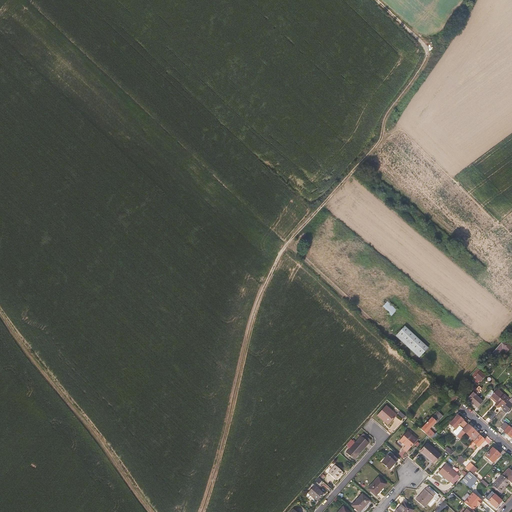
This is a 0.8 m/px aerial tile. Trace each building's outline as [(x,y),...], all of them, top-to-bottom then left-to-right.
[(382,307),(392,316),(397,310),(387,301),(382,307)] [(418,358),(428,348),(405,326),(395,336),(418,358)] [(511,347),(505,341),(493,353),(496,356),(503,349),(506,352),(511,347)] [(485,376),(478,370),(472,376),(474,378),(475,377),(477,379),(475,381),(477,383),(479,381),(480,382),(485,376)] [(477,387),(467,398),(477,407),(483,401),(476,395),(481,390),(477,387)] [(494,393),(490,397),(492,399),(493,398),(497,401),(496,403),(495,404),(498,407),(500,406),(502,408),(507,402),(509,400),(497,389),(494,393)] [(490,397),(494,393),(491,390),(486,395),(489,398),(490,397)] [(453,394),(449,398),(454,403),(458,399),(453,394)] [(511,406),(511,399),(511,398),(509,400),(507,402),(508,402),(502,409),(506,413),(511,406)] [(385,407),(377,415),(388,424),(395,416),(385,407)] [(491,420),(498,412),(496,409),(489,417),(491,420)] [(437,411),(420,429),(426,434),(436,422),(437,423),(443,416),(437,411)] [(460,430),(466,423),(458,415),(449,424),(455,429),(457,428),(460,430)] [(503,431),(508,425),(509,424),(506,422),(500,429),(503,431)] [(479,434),(467,424),(463,428),(461,431),(456,436),(460,439),(465,433),(474,440),(479,434)] [(511,435),(511,428),(508,425),(503,431),(510,437),(511,435)] [(441,429),(436,433),(430,438),(434,441),(444,432),(441,429)] [(416,440),(408,432),(400,441),(406,446),(404,449),(406,451),(416,440)] [(369,443),(361,436),(347,453),(354,459),(369,443)] [(480,436),(474,443),(478,446),(484,439),(480,436)] [(427,444),(420,452),(433,463),(440,455),(427,444)] [(449,454),(450,455),(453,452),(447,446),(444,450),(449,454)] [(500,454),(493,448),(485,456),(493,463),(500,454)] [(387,456),(381,462),(389,469),(395,463),(387,456)] [(445,465),(439,472),(453,485),(460,477),(445,465)] [(343,472),(335,466),(329,473),(336,480),(343,472)] [(502,476),(511,484),(511,471),(509,469),(502,476)] [(473,493),(482,483),(480,481),(472,475),(469,472),(460,482),(472,492),(473,493)] [(386,484),(378,477),(368,489),(376,496),(386,484)] [(319,489),(325,483),(320,479),(315,485),(319,489)] [(315,485),(307,493),(317,502),(324,494),(319,489),(315,485)] [(427,487),(416,500),(424,507),(433,497),(437,500),(439,497),(427,487)] [(495,508),(502,500),(491,491),(485,499),(495,508)] [(469,507),(473,511),(476,508),(476,506),(477,505),(478,506),(483,501),(473,493),(464,503),(469,507)] [(362,494),(352,506),(359,511),(369,501),(362,494)] [(403,502),(394,511),(411,511),(413,511),(403,502)] [(440,511),(446,505),(443,502),(434,511),(440,511)]
